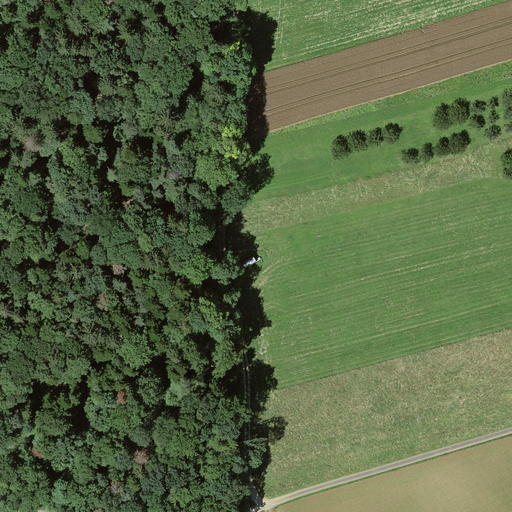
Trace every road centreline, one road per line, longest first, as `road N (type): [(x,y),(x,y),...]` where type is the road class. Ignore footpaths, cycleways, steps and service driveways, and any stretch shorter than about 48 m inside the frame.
road 1 (track): [(271,505),(216,274),(208,0)]
road 2 (track): [(511,431),(271,505)]
